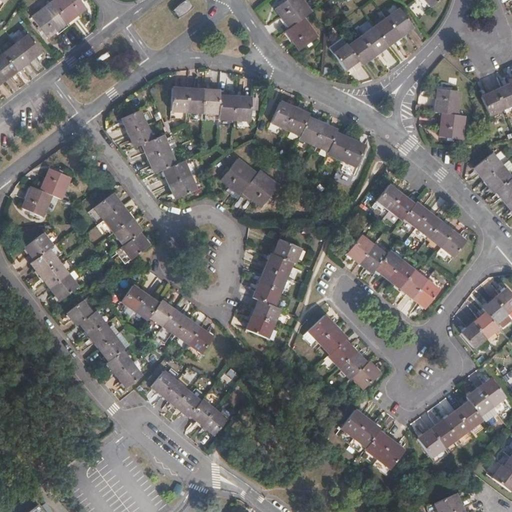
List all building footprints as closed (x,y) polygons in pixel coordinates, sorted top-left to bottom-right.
[(78,0),(56,0),(33,18),(48,39),(86,10),(78,0)] [(183,0),(171,9),(178,18),(192,7),(187,0),(183,0)] [(312,12),(302,0),(287,0),(276,8),(290,27),(287,30),(300,49),(317,37),(303,18),(312,12)] [(413,27),(399,9),(348,47),(346,45),(335,54),(346,70),(358,61),(362,66),(413,27)] [(0,84),(41,54),(28,37),(0,57),(0,84)] [(511,78),(508,81),(509,86),(481,98),(489,116),(511,106),(511,78)] [(248,120),(250,95),(217,94),(218,89),(171,87),(170,109),(217,111),(217,118),(248,120)] [(462,141),(465,117),(457,116),(460,92),(439,89),(435,113),(444,114),(440,137),(462,141)] [(354,165),(364,145),(335,132),(336,130),(307,116),(308,113),(278,100),(270,120),(298,133),(297,137),(327,150),(326,152),(354,165)] [(195,187),(183,159),(174,162),(162,133),(152,137),(140,108),(122,115),(134,145),(144,140),(157,170),(166,166),(177,194),(195,187)] [(511,174),(511,172),(508,174),(489,149),(471,163),(491,188),(494,186),(511,209),(511,174)] [(261,206),(278,184),(259,169),(256,172),(237,157),(221,177),(240,192),(242,190),(261,206)] [(60,198),(70,177),(49,167),(39,188),(32,185),(21,207),(41,216),(51,194),(60,198)] [(451,256),(463,241),(413,201),(412,202),(386,183),(374,199),(399,218),(401,216),(451,256)] [(130,259),(148,245),(139,233),(142,231),(112,192),(93,206),(123,245),(121,247),(130,259)] [(60,301),(78,288),(49,249),(53,246),(43,233),(25,247),(35,260),(31,263),(60,301)] [(384,254),(359,234),(345,252),(370,272),(373,268),(423,307),(436,289),(387,250),(384,254)] [(269,338),(282,308),(276,305),(294,262),(296,263),(302,249),(280,238),(274,253),(271,252),(253,295),(261,298),(248,329),(269,338)] [(202,353),(214,337),(161,299),(158,303),(132,285),(121,302),(147,320),(149,317),(202,353)] [(511,307),(511,297),(505,288),(480,308),(483,313),(460,333),(472,347),(496,327),(493,324),(505,313),(511,307)] [(128,388),(143,376),(123,351),(125,349),(95,311),(93,313),(82,300),(67,311),(77,325),(80,323),(110,361),(108,363),(128,388)] [(363,388),(379,373),(368,361),(366,363),(344,339),(345,338),(324,315),(308,330),(316,338),(329,353),(327,354),(350,378),(352,377),(363,388)] [(308,330),(302,335),(310,343),(316,338),(308,330)] [(184,368),(181,379),(194,383),(197,372),(184,368)] [(216,434),(228,420),(203,400),(201,402),(165,372),(153,386),(190,417),(192,415),(216,434)] [(504,397),(490,378),(465,396),(468,401),(417,438),(431,457),(481,420),(479,416),(504,397)] [(391,468),(405,450),(379,431),(381,428),(355,409),(342,427),(368,446),(366,449),(391,468)] [(511,456),(504,467),(502,466),(492,479),(510,492),(511,489),(511,456)] [(463,511),(456,493),(435,504),(438,511),(463,511)]
